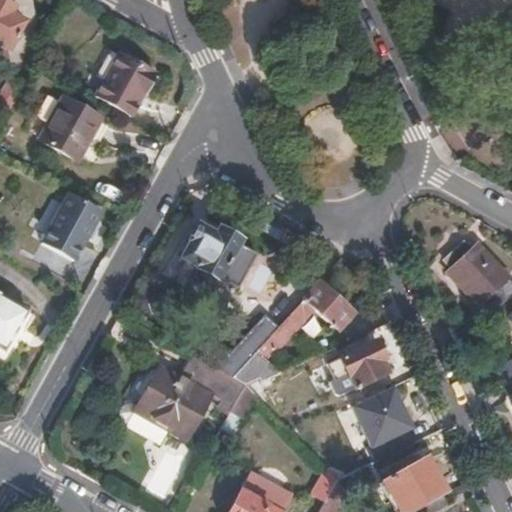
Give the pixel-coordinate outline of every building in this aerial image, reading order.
[(0,48),(4,51),(20,23),(6,16),(9,9),(0,3),(0,48)] [(129,121),(153,77),(117,57),(94,101),(129,121)] [(0,113),(3,116),(17,91),(1,83),(0,85),(0,113)] [(74,163),(98,120),(60,99),(36,142),(74,163)] [(69,263),(88,229),(97,213),(64,195),(37,245),(69,263)] [(216,283),(240,245),(240,244),(218,232),(216,238),(197,228),(188,243),(191,244),(182,261),(198,270),(196,272),(216,283)] [(511,289),(511,286),(501,275),(503,273),(475,242),(467,250),(460,243),(441,260),(447,267),(444,271),(471,302),(474,299),(486,313),(511,289)] [(336,328),(349,315),(315,283),(299,300),(306,307),(329,329),(336,328)] [(488,316),(511,295),(511,289),(486,313),(488,316)] [(0,352),(2,354),(25,313),(0,298),(0,352)] [(293,319),(306,307),(299,300),(287,313),(293,319)] [(286,333),(297,322),(293,319),(287,313),(276,323),(286,333)] [(238,363),(269,331),(260,320),(211,370),(224,378),(238,363)] [(315,359),(286,333),(276,323),(269,331),(238,363),(224,378),(241,387),(257,380),(260,386),(279,376),(315,359)] [(384,375),(379,362),(381,362),(372,343),(326,364),(331,378),(325,381),(331,395),(335,397),(384,375)] [(511,382),(511,363),(495,371),(502,386),(503,386),(511,382)] [(241,387),(224,378),(211,370),(203,366),(196,381),(233,402),(241,387)] [(180,443),(205,397),(189,388),(154,369),(135,402),(118,406),(112,415),(116,425),(164,453),(172,438),(180,443)] [(263,393),(283,384),(279,376),(260,386),(262,391),(263,393)] [(262,391),(260,386),(257,380),(241,387),(250,396),(262,391)] [(511,382),(503,386),(511,406),(511,382)] [(410,426),(392,384),(350,403),(368,445),(410,426)] [(243,416),(252,398),(250,396),(241,387),(233,402),(229,408),(243,416)] [(411,511),(444,495),(424,459),(379,483),(394,511),(411,511)] [(320,505),(332,483),(321,471),(307,497),(320,505)] [(279,511),(285,503),(244,480),(238,493),(272,511),(279,511)] [(340,508),(347,499),(332,483),(320,505),(315,511),(332,511),(336,506),(340,508)] [(272,511),(238,493),(226,511),(272,511)]
